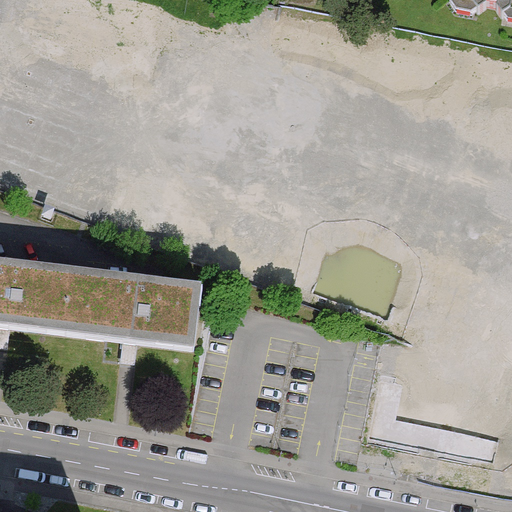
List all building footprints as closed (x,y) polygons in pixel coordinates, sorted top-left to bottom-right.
[(511,0),(459,0),(463,5),(511,8),(511,0)] [(468,92),(475,55),(348,31),(338,80),(413,94),(412,99),(444,105),(447,89),(468,92)] [(77,283),(0,272),(0,336),(69,345),(77,283)] [(202,298),(77,283),(69,345),(195,361),(202,298)] [(491,491),(511,371),(380,349),(364,444),(402,450),(398,475),(491,491)]
